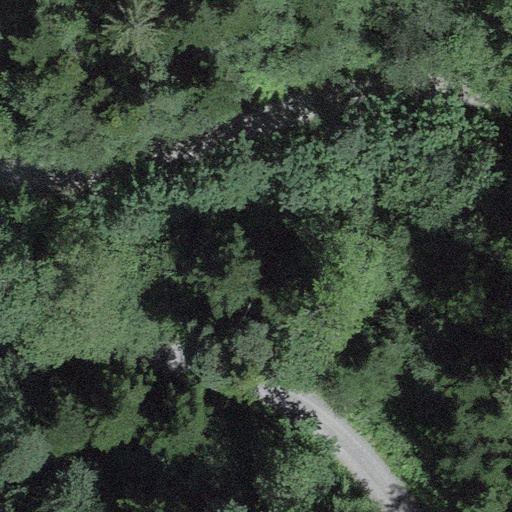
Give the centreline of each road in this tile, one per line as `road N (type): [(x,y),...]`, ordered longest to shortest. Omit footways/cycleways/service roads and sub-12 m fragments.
road 1 (track): [(511,94),(382,86),(127,157),(0,168)]
road 2 (track): [(0,340),(147,353),(225,372),(325,428),(401,511)]
